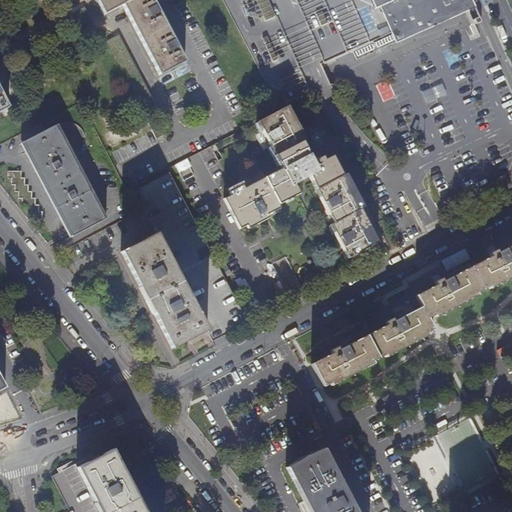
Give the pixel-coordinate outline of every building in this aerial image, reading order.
[(0,0),(0,111),(10,107),(0,88),(0,0)] [(101,0),(108,12),(124,4),(160,74),(185,61),(153,0),(101,0)] [(223,0),(280,108),(310,93),(302,78),(310,74),(323,68),(321,62),(363,44),(383,35),(388,32),(391,31),(394,37),(414,28),(417,20),(424,16),(431,13),(433,12),(440,16),(469,2),(467,0),(223,0)] [(471,8),(475,6),(476,6),(473,0),(467,0),(469,2),(440,16),(433,12),(431,13),(424,16),(417,20),(414,28),(394,37),(396,42),(466,10),(471,8)] [(121,34),(109,39),(114,52),(122,49),(122,48),(126,47),(121,34)] [(330,84),(323,68),(310,74),(302,78),(310,93),(317,90),(330,84)] [(429,88),(424,92),(428,100),(434,97),(429,88)] [(281,116),(252,131),(269,166),(294,153),(300,150),(281,116)] [(142,127),(149,142),(156,138),(149,123),(142,127)] [(105,219),(55,125),(22,143),(71,237),(105,219)] [(335,187),(325,167),(316,172),(314,168),(305,173),(294,153),(269,166),(267,167),(274,180),(283,199),(287,197),(302,189),(308,201),(310,200),(335,187)] [(21,172),(7,171),(7,177),(11,177),(10,184),(14,184),(14,191),(18,191),(17,197),(21,198),(21,204),(25,204),(25,211),(28,211),(28,218),(42,218),(42,212),(38,212),(38,205),(35,205),(35,198),(31,198),(31,191),(27,191),(28,185),(24,185),(24,178),(21,178),(21,172)] [(226,203),(219,207),(235,237),(242,233),(244,237),(264,227),(261,223),(272,217),(271,215),(291,205),(287,197),(283,199),(274,180),(240,196),(238,192),(224,200),(226,203)] [(335,187),(310,200),(327,233),(357,218),(358,217),(340,184),(335,187)] [(374,252),(357,218),(327,233),(325,234),(342,267),(374,252)] [(328,381),(329,384),(372,362),(370,360),(383,353),(384,355),(426,333),(425,331),(432,327),(426,316),(433,313),(434,314),(511,273),(511,243),(495,251),(491,242),(484,246),(489,254),(441,279),(437,271),(430,275),(434,283),(414,293),(420,304),(392,319),(388,312),(382,316),(385,322),(337,348),(333,341),(327,345),(330,351),(310,362),(322,385),(328,381)] [(198,348),(147,250),(111,269),(162,366),(198,348)] [(305,456),(286,467),(309,511),(355,511),(323,448),(305,456)] [(97,511),(143,511),(112,450),(77,467),(97,511)]
